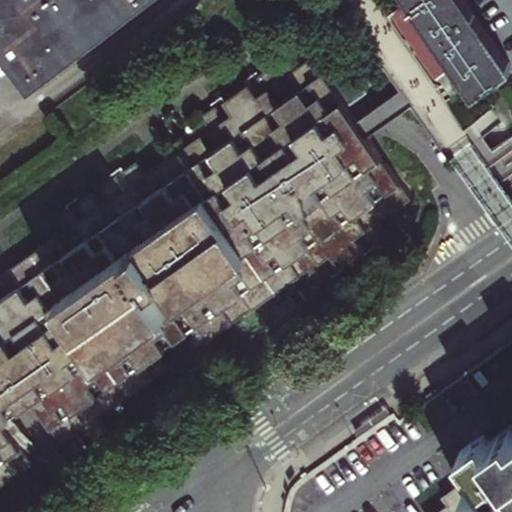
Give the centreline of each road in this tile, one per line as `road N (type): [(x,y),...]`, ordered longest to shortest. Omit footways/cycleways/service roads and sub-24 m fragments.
road 1 (secondary): [(511,233),(179,472)]
road 2 (secondary): [(198,497),(511,276)]
